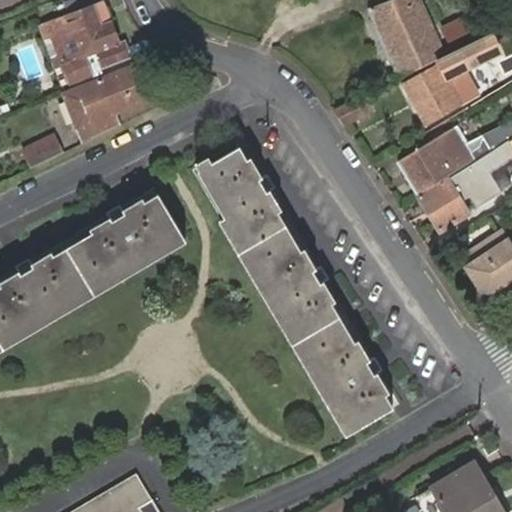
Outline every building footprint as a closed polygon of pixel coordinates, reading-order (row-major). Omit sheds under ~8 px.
[(398,77),(439,58),(412,0),(385,0),(368,8),(398,77)] [(412,0),(439,58),(479,39),(468,18),(436,31),(422,0),(412,0)] [(103,3),(94,6),(100,25),(109,21),(103,3)] [(100,25),(94,6),(47,25),(52,38),(59,34),(67,55),(63,57),(73,82),(91,75),(84,55),(96,50),(103,70),(131,59),(124,40),(117,42),(109,21),(100,25)] [(59,34),(52,38),(59,59),(63,57),(67,55),(59,34)] [(501,57),(489,34),(479,39),(439,58),(441,62),(450,81),(501,57)] [(91,75),(103,70),(96,50),(84,55),(91,75)] [(461,106),(450,81),(441,62),(405,79),(425,124),(461,106)] [(65,153),(105,135),(98,122),(129,107),(116,75),(45,105),(65,153)] [(364,95),(334,111),(344,126),(372,111),(364,95)] [(511,138),(511,123),(483,139),(481,148),(472,154),(468,147),(456,127),(436,141),(403,160),(400,163),(418,193),(453,172),(455,173),(473,162),(502,146),(511,138)] [(511,138),(502,146),(510,160),(511,158),(511,138)] [(483,139),(468,147),(472,154),(481,148),(483,139)] [(244,141),(200,166),(352,430),(397,404),(244,141)] [(502,146),(473,162),(482,176),(510,160),(502,146)] [(7,160),(16,178),(43,164),(34,147),(7,160)] [(448,181),(420,197),(440,231),(469,213),(462,202),(469,197),(462,185),(455,191),(448,181)] [(140,205),(0,289),(0,347),(165,245),(140,205)] [(491,292),(511,278),(511,243),(503,230),(458,259),(480,291),(491,292)] [(503,511),(476,467),(433,492),(445,511),(503,511)] [(149,511),(126,474),(68,511),(149,511)]
